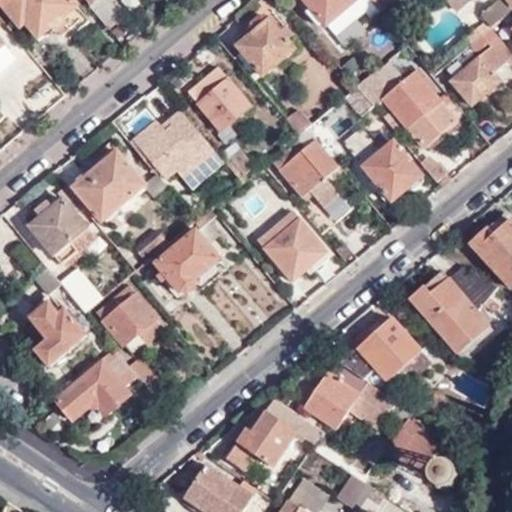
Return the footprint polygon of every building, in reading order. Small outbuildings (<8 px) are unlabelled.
[(40,39),(53,27),(59,34),(72,37),(91,21),(73,0),(0,0),(21,26),(26,22),(40,39)] [(85,0),(108,27),(123,14),(110,0),(85,0)] [(358,0),(305,0),(327,26),(328,25),(357,1),(358,1),(358,0)] [(371,21),(382,12),(372,0),(358,0),(358,1),(368,13),(368,17),(371,21)] [(372,0),(382,12),(395,1),(394,0),(372,0)] [(451,0),(460,11),(473,1),(472,0),(451,0)] [(511,0),(501,0),(482,16),(487,21),(493,27),(493,26),(510,12),(511,11),(511,0)] [(338,37),(368,13),(358,1),(357,1),(328,25),(338,37)] [(493,26),(501,36),(511,26),(511,14),(510,12),(493,26)] [(252,23),(251,34),(271,18),(262,16),(252,23)] [(237,46),(244,54),(262,76),(264,77),(297,49),(271,18),(251,34),(237,46)] [(468,37),(473,43),(491,29),(493,27),(487,21),(468,37)] [(473,43),(472,45),(479,53),(489,44),(492,48),(461,73),(468,83),(460,90),(473,106),(504,80),(505,82),(511,75),(511,70),(506,63),(511,57),(511,54),(491,29),(473,43)] [(0,72),(16,59),(0,39),(0,72)] [(236,60),(254,82),(262,76),(244,54),(236,60)] [(200,102),(224,131),(253,106),(229,78),(220,67),(191,91),(201,102),(200,102)] [(358,88),(374,107),(383,100),(425,149),(458,121),(417,71),(388,96),(372,76),(358,88)] [(468,83),(461,73),(452,80),(460,90),(468,83)] [(363,116),(374,107),(358,88),(347,98),(363,116)] [(286,119),(300,136),(309,129),(313,126),(299,109),(286,119)] [(133,141),(160,173),(166,180),(177,171),(183,178),(215,152),(181,110),(167,122),(171,127),(164,132),(161,127),(156,122),(133,141)] [(171,127),(167,122),(161,127),(164,132),(171,127)] [(156,175),(157,176),(160,173),(133,141),(130,144),(152,170),(156,175)] [(329,182),(344,171),(319,141),(309,149),(303,141),(276,163),(307,200),(315,194),(329,210),(344,199),(329,182)] [(380,188),(393,203),(407,190),(415,190),(424,182),(424,175),(395,141),(363,167),(375,181),(370,184),(376,191),(380,188)] [(104,221),(144,187),(147,185),(146,183),(118,151),(76,187),(104,221)] [(241,180),(256,167),(243,151),(227,163),(241,180)] [(153,198),(167,187),(157,176),(156,175),(146,183),(147,185),(144,187),(153,198)] [(76,206),(80,202),(68,187),(55,198),(60,204),(32,227),(54,254),(56,253),(64,264),(77,254),(76,253),(68,244),(88,227),(69,204),(72,201),(76,206)] [(214,209),(196,223),(202,231),(219,216),(214,209)] [(260,241),(293,282),(329,252),(294,211),(260,241)] [(471,244),(511,288),(511,219),(506,213),(471,244)] [(95,236),(88,227),(68,244),(76,253),(95,236)] [(157,263),(181,292),(222,258),(197,229),(176,247),(173,244),(169,248),(171,252),(157,263)] [(136,251),(146,263),(160,252),(171,243),(163,233),(160,234),(158,232),(136,251)] [(338,251),(347,262),(353,257),(344,246),(338,251)] [(479,311),(500,287),(485,278),(466,266),(451,279),(418,307),(459,354),(491,326),(479,311)] [(50,295),(62,284),(62,283),(49,268),(37,279),(50,295)] [(62,284),(87,313),(104,299),(78,268),(62,283),(62,284)] [(411,299),(418,307),(451,279),(444,271),(411,299)] [(99,314),(134,355),(167,328),(137,292),(127,301),(122,295),(99,314)] [(49,339),(37,350),(51,367),(89,335),(67,309),(60,315),(50,302),(31,318),(35,322),(49,339)] [(357,348),(340,363),(362,378),(364,380),(387,395),(411,374),(415,379),(432,363),(429,359),(433,355),(426,348),(422,350),(388,313),(359,339),(357,348)] [(33,346),(37,350),(49,339),(35,322),(28,328),(39,341),(33,346)] [(116,349),(102,361),(103,363),(58,401),(74,419),(89,407),(100,407),(106,414),(130,395),(124,389),(139,376),(131,366),(116,349)] [(145,383),(164,406),(178,393),(144,354),(131,366),(139,376),(145,383)] [(340,363),(331,357),(323,369),(329,374),(306,407),(338,430),(350,412),(359,399),(386,417),(398,402),(387,395),(364,380),(362,378),(340,363)] [(359,399),(350,412),(377,429),(386,417),(359,399)] [(325,431),(277,400),(253,434),(248,431),(228,459),(245,470),(257,454),(276,467),(298,434),(307,440),(311,435),(318,441),(325,431)] [(118,417),(124,430),(147,419),(140,406),(118,417)] [(419,416),(424,420),(427,415),(422,411),(419,416)] [(390,443),(388,447),(422,473),(443,445),(408,419),(398,432),(390,443)] [(469,447),(476,453),(486,437),(479,432),(469,447)] [(362,456),(374,464),(388,447),(390,443),(378,435),(362,456)] [(200,451),(196,454),(205,460),(208,456),(200,451)] [(433,469),(432,473),(432,478),(434,482),(437,485),(441,488),(445,489),(449,489),(454,487),(457,484),(460,479),(461,475),(460,470),(457,465),(453,462),(449,461),(444,461),(439,462),(435,465),(433,469)] [(207,464),(187,499),(205,511),(246,511),(253,501),(260,506),(267,496),(243,480),(240,486),(207,464)] [(337,497),(351,506),(366,485),(362,481),(351,475),(337,497)] [(289,501),(301,508),(304,506),(313,511),(320,511),(331,496),(305,478),(289,501)] [(366,485),(351,506),(359,511),(374,489),(366,485)] [(289,501),(282,511),(306,511),(301,508),(289,501)]
